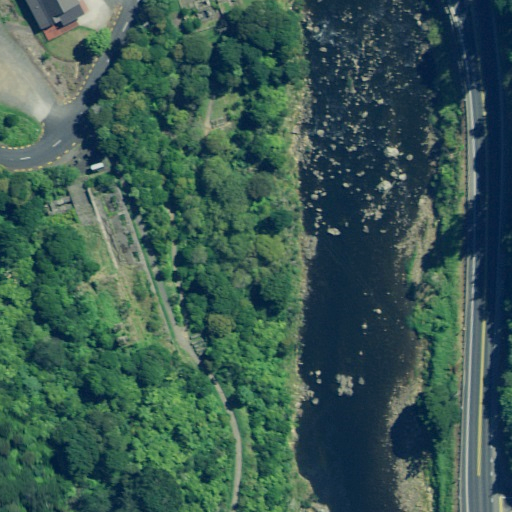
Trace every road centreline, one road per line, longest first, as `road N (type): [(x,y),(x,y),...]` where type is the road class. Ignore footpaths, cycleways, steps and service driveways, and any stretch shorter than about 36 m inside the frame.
road 1 (trunk): [(479,498),(489,143),(479,0)]
road 2 (residential): [(139,0),(68,132),(43,152),(0,156)]
